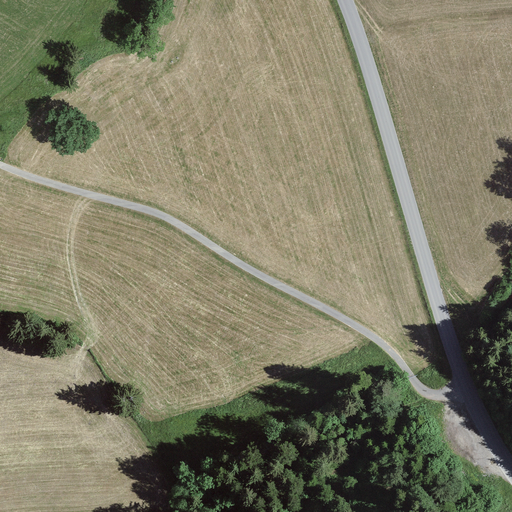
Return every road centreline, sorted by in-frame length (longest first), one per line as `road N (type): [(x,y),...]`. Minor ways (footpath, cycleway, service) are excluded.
road 1 (track): [(0,167),(159,213),(384,346),(421,392),(463,391)]
road 2 (tertiary): [(511,475),(463,391),(343,0)]
